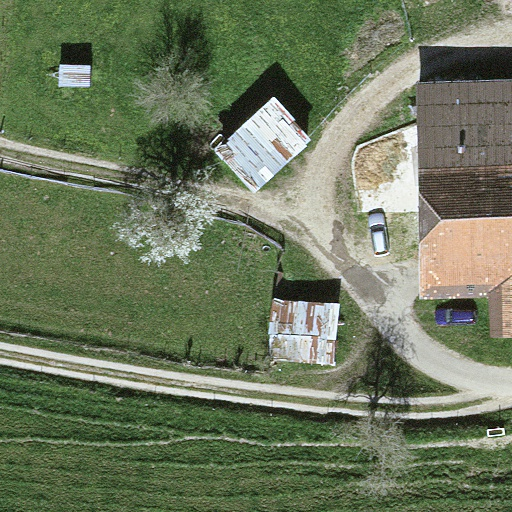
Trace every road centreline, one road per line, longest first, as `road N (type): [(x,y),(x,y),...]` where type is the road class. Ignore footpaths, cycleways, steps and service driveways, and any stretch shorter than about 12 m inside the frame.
road 1 (track): [(502,396),(389,412),(293,406),(0,361)]
road 2 (track): [(363,293),(315,245),(309,193),(333,138),(375,95),(423,68),(511,47)]
